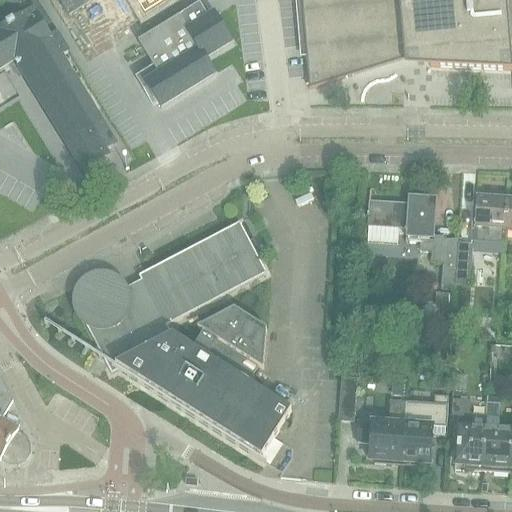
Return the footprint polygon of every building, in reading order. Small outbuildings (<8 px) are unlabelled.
[(104,153),(114,147),(60,57),(67,53),(34,0),(5,0),(0,3),(0,71),(12,64),(18,73),(20,72),(83,174),(107,159),(104,153)] [(58,0),(61,3),(69,17),(95,0),(134,0),(143,15),(167,0),(58,0)] [(293,0),(299,59),(306,58),(309,90),(340,80),(338,75),(344,74),(351,72),(352,76),(397,63),(428,52),(428,63),(430,63),(430,68),(511,71),(511,64),(506,0),(293,0)] [(152,69),(131,82),(151,116),(173,102),(213,78),(204,62),(230,46),(213,18),(208,22),(199,8),(198,8),(156,34),(138,45),(152,69)] [(132,109),(128,91),(101,97),(105,115),(132,109)] [(471,229),(471,242),(481,243),(504,245),(505,232),(506,201),(477,199),(476,213),(473,213),(471,229)] [(368,203),(366,228),(371,228),(371,231),(382,232),(383,229),(404,231),(403,235),(405,235),(404,243),(419,244),(419,253),(430,254),(430,264),(442,265),(440,292),(454,293),(455,286),(458,245),(458,242),(444,241),(444,236),(432,237),(434,214),(422,213),(422,207),(368,203)] [(209,240),(236,291),(266,275),(239,224),(209,240)] [(236,291),(209,240),(138,277),(141,282),(124,291),(120,286),(115,282),(109,279),(103,278),(97,279),(90,281),(85,285),(81,290),(78,296),(77,302),(78,308),(80,315),(79,315),(111,376),(118,372),(260,462),(291,413),(244,383),(255,364),(262,368),(265,329),(234,309),(197,328),(205,333),(194,351),(172,337),(172,338),(166,328),(236,291)] [(458,245),(455,286),(468,287),(471,246),(458,245)] [(449,295),(435,294),(434,314),(448,316),(449,295)] [(429,344),(428,358),(438,359),(439,344),(429,344)] [(455,376),(454,392),(465,393),(466,377),(455,376)] [(354,424),(357,380),(341,379),(338,423),(354,424)] [(391,381),(390,395),(402,396),(403,382),(391,381)] [(0,382),(0,461),(1,460),(8,464),(17,464),(24,460),(29,453),(28,445),(25,437),(17,433),(19,431),(2,421),(12,404),(0,382)] [(402,426),(399,464),(429,466),(432,435),(432,428),(444,429),(445,429),(447,399),(433,398),(432,406),(420,405),(418,428),(402,426)] [(464,472),(481,473),(484,431),(469,430),(470,418),(469,418),(469,404),(451,403),(450,420),(458,420),(455,466),(465,467),(464,472)] [(369,462),(399,464),(402,426),(404,405),(391,404),(389,425),(358,423),(356,444),(370,445),(369,462)] [(486,406),(485,419),(498,420),(499,407),(486,406)] [(481,473),(508,475),(511,432),(484,431),(481,473)]
